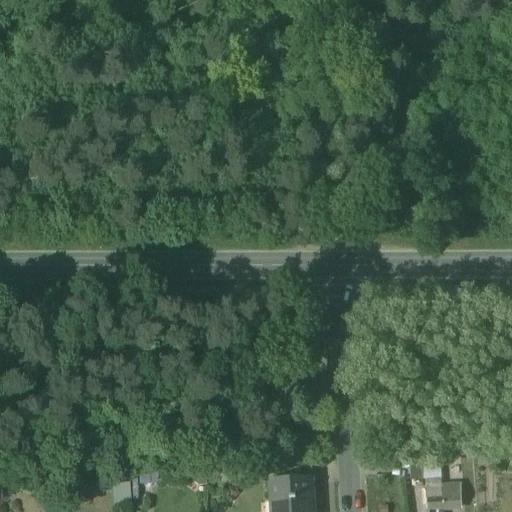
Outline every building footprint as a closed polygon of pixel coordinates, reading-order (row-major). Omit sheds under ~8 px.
[(442,460),(423,460),(424,480),(425,480),(428,481),(443,480),(442,460)] [(314,511),(312,478),(273,480),(274,511),(314,511)] [(443,480),(428,481),(429,511),(445,510),(445,500),(443,480)] [(113,502),(131,502),(131,482),(113,482),(113,502)] [(461,499),(445,500),(445,510),(461,509),(461,499)]
